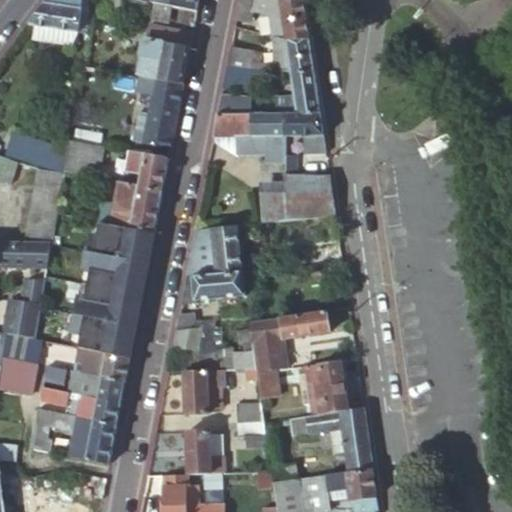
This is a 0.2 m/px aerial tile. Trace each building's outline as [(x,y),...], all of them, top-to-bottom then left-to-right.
[(84,0),(49,0),(31,25),(36,25),(80,32),(92,34),(96,11),(83,9),(84,0)] [(98,0),(84,0),(83,9),(96,11),(97,5),(98,0)] [(124,0),(98,0),(97,5),(122,10),(124,0)] [(199,12),(200,0),(153,0),(153,3),(155,4),(182,9),(199,12)] [(242,0),(238,20),(252,23),(256,7),(275,9),(277,21),(309,17),(306,0),(242,0)] [(180,22),(182,9),(155,4),(153,16),(180,22)] [(196,25),(199,12),(182,9),(180,22),(196,25)] [(277,21),(279,37),(287,39),(312,37),(309,17),(277,21)] [(185,85),(195,33),(150,24),(140,76),(143,77),(157,80),(185,85)] [(80,32),(36,25),(34,40),(73,46),(80,32)] [(289,54),(277,55),(276,72),(292,73),(316,71),(312,37),(287,39),(289,54)] [(279,37),(277,37),(277,55),(289,54),(287,39),(279,37)] [(247,50),(233,47),(229,68),(244,72),(247,50)] [(263,54),(247,50),(244,72),(261,72),(263,54)] [(244,72),(229,68),(225,88),(240,90),(244,72)] [(82,86),(98,89),(101,74),(85,71),(82,86)] [(323,114),(316,71),(292,73),(295,97),(298,114),(323,114)] [(261,72),(244,72),(240,90),(252,93),(254,79),(259,79),(261,72)] [(157,80),(143,77),(140,93),(154,95),(157,80)] [(176,131),(185,85),(157,80),(154,95),(148,125),(176,131)] [(82,86),(79,103),(95,105),(98,89),(82,86)] [(253,98),(224,96),(220,114),(253,114),(253,98)] [(298,114),(295,97),(275,97),(275,114),(288,114),(298,114)] [(288,114),(275,114),(253,114),(220,114),(216,136),(218,137),(217,141),(224,141),(224,136),(228,136),(228,141),(242,141),(242,136),(281,137),(281,149),(287,149),(288,137),(288,114)] [(298,114),(288,114),(288,137),(303,137),(306,157),(329,154),(323,114),(298,114)] [(134,141),(172,148),(176,131),(148,125),(146,133),(136,131),(134,141)] [(7,154),(66,171),(70,149),(14,133),(7,154)] [(70,149),(66,171),(99,177),(105,147),(72,141),(70,149)] [(140,186),(164,190),(171,158),(130,151),(127,171),(142,174),(140,186)] [(299,154),(287,154),(287,175),(298,174),(299,154)] [(0,180),(12,184),(20,162),(0,155),(0,180)] [(36,184),(63,187),(66,174),(39,169),(36,184)] [(331,171),(298,174),(287,175),(285,175),(286,194),(262,196),(264,223),(338,216),(331,171)] [(120,227),(156,234),(164,190),(140,186),(120,182),(116,203),(124,205),(141,208),(140,215),(123,212),(120,227)] [(34,198),(61,201),(63,187),(36,184),(34,198)] [(34,198),(31,212),(58,215),(61,201),(34,198)] [(101,223),(109,224),(113,203),(106,201),(101,223)] [(109,224),(120,227),(123,212),(124,205),(116,203),(113,203),(109,224)] [(124,205),(123,212),(140,215),(141,208),(124,205)] [(31,212),(29,226),(56,228),(58,220),(58,215),(31,212)] [(109,224),(101,223),(99,237),(91,235),(88,252),(150,264),(156,234),(120,227),(109,224)] [(243,249),(241,225),(198,229),(197,235),(202,234),(203,252),(243,249)] [(29,226),(27,242),(51,243),(53,242),(56,228),(29,226)] [(193,253),(203,252),(202,234),(197,235),(193,253)] [(14,241),(0,241),(0,264),(14,265),(14,241)] [(27,242),(14,241),(14,265),(16,265),(46,266),(51,243),(27,242)] [(245,271),(243,249),(203,252),(205,265),(191,266),(189,276),(245,271)] [(150,264),(88,252),(84,269),(92,271),(89,285),(141,295),(144,295),(150,264)] [(205,265),(203,252),(193,253),(191,266),(205,265)] [(247,296),(245,271),(189,276),(186,292),(196,291),(197,300),(247,296)] [(137,318),(141,295),(89,285),(87,299),(79,298),(76,314),(138,326),(140,318),(137,318)] [(196,291),(186,292),(183,304),(197,302),(197,300),(196,291)] [(332,332),(329,311),(251,323),(254,343),(258,369),(258,373),(278,369),(277,361),(283,360),(281,345),(275,346),(274,341),(281,340),(332,332)] [(138,326),(76,314),(73,331),(83,333),(80,348),(86,349),(132,358),(138,326)] [(193,314),(181,315),(174,350),(184,350),(200,349),(201,328),(194,329),(194,321),(193,314)] [(16,329),(18,319),(2,315),(0,326),(16,329)] [(201,328),(222,327),(221,319),(194,321),(194,329),(201,328)] [(226,369),(225,352),(224,352),(222,327),(201,328),(200,349),(184,350),(185,354),(186,370),(223,369),(226,369)] [(9,334),(0,331),(0,345),(6,347),(9,334)] [(39,365),(44,341),(36,339),(9,334),(6,347),(4,357),(39,365)] [(258,369),(254,343),(246,343),(246,351),(225,352),(226,369),(249,369),(258,369)] [(128,381),(132,358),(86,349),(81,373),(128,381)] [(39,365),(4,357),(2,366),(0,375),(31,381),(29,392),(34,394),(39,365)] [(278,369),(285,368),(283,360),(277,361),(278,369)] [(350,410),(343,361),(301,368),(302,374),(309,373),(313,405),(315,416),(350,410)] [(65,384),(68,370),(49,367),(46,381),(65,384)] [(302,374),(301,368),(295,368),(297,376),(301,376),(306,406),(313,405),(309,373),(302,374)] [(223,369),(186,370),(188,413),(212,412),(211,407),(223,406),(222,386),(227,385),(226,369),(223,369)] [(258,369),(249,369),(249,380),(260,380),(259,375),(258,373),(258,369)] [(260,380),(263,400),(281,397),(278,371),(259,375),(260,380)] [(124,403),(128,381),(81,373),(79,381),(77,395),(91,397),(124,403)] [(0,375),(0,386),(29,392),(31,381),(0,375)] [(120,424),(124,403),(91,397),(77,395),(45,389),(43,402),(69,407),(68,414),(120,424)] [(240,421),(266,421),(263,405),(239,405),(240,421)] [(374,468),(365,408),(350,410),(315,416),(307,418),(310,435),(332,431),(334,442),(346,440),(350,472),(374,468)] [(114,455),(120,424),(68,414),(41,409),(40,418),(54,421),(77,425),(73,449),(114,455)] [(52,432),(54,421),(40,418),(35,443),(54,446),(56,433),(52,432)] [(310,435),(307,418),(292,420),(295,437),(310,435)] [(268,436),(266,421),(240,421),(239,436),(258,436),(268,436)] [(189,431),(191,474),(228,473),(227,455),(226,455),(214,455),(213,433),(213,430),(189,431)] [(226,433),(213,433),(214,455),(226,455),(226,433)] [(268,436),(258,436),(258,447),(270,447),(268,436)] [(20,447),(0,445),(0,462),(19,464),(20,447)] [(275,484),(300,480),(297,464),(273,468),(275,484)] [(380,511),(374,468),(350,472),(328,476),(329,487),(349,484),(352,501),(355,501),(356,511),(380,511)] [(191,474),(166,475),(164,511),(225,511),(226,506),(199,507),(200,487),(191,486),(191,474)] [(329,487),(328,476),(300,480),(275,484),(279,511),(323,511),(332,506),(329,487)]
